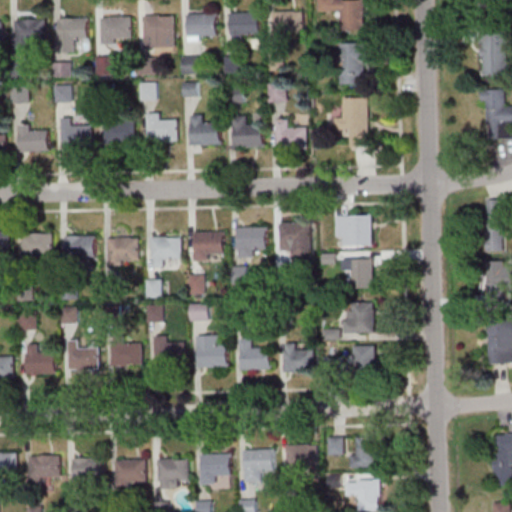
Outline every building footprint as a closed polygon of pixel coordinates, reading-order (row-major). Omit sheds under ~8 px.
[(365,0),(319,0),(320,12),(342,12),(342,31),(365,31),(365,0)] [(305,34),(305,11),(272,12),(273,48),(288,48),(287,34),(305,34)] [(260,13),(231,13),(231,36),(260,36),(260,13)] [(219,14),(189,14),(189,36),(219,36),(219,14)] [(176,16),(146,16),(146,48),(176,48),(176,16)] [(103,17),(103,41),(134,41),(134,17),(103,17)] [(60,54),(77,54),(77,40),(90,40),(90,19),(60,19),(60,54)] [(17,20),(17,55),(29,55),(29,42),(48,42),(48,20),(17,20)] [(507,31),(481,31),(481,75),(507,75),(507,31)] [(341,43),(341,85),(367,85),(367,43),(341,43)] [(271,70),(285,70),(285,54),(271,54),(271,70)] [(115,57),(98,57),(98,75),(115,75),(115,57)] [(184,57),(184,73),(200,73),(200,57),(184,57)] [(158,74),(158,59),(141,59),(141,74),(158,74)] [(159,100),(159,83),(142,83),(142,100),(159,100)] [(186,84),(186,95),(198,96),(198,84),(186,84)] [(271,84),(271,101),(288,101),(288,84),(271,84)] [(74,101),(73,86),(57,87),(58,102),(74,101)] [(13,87),(13,103),(30,103),(30,87),(13,87)] [(228,102),(244,102),(244,88),(228,88),(228,102)] [(511,138),(511,106),(505,107),(505,89),(485,89),(486,139),(511,138)] [(370,146),(369,98),(343,98),(344,118),(335,118),(335,131),(351,131),(351,146),(370,146)] [(180,120),(162,120),(162,113),(149,113),(149,143),(180,143),(180,120)] [(107,144),(137,144),(137,121),(118,121),(118,114),(107,114),(107,144)] [(205,123),(205,115),(192,115),(192,145),(222,145),(222,123),(205,123)] [(265,147),(265,125),(248,125),(248,116),(235,116),(236,147),(265,147)] [(63,148),(93,148),(93,126),(74,126),(74,118),(63,118),(63,148)] [(309,149),(308,128),(290,128),(290,120),(277,120),(278,150),(309,149)] [(21,152),(51,152),(51,130),(32,130),(32,125),(21,125),(21,152)] [(487,252),(504,252),(504,201),(488,200),(487,252)] [(373,216),(338,216),(338,245),(373,245),(373,216)] [(282,223),(282,258),(311,258),(311,223),(282,223)] [(255,257),(255,250),(269,250),(269,227),(238,227),(238,257),(255,257)] [(12,230),(0,230),(0,257),(12,257),(12,230)] [(226,232),(196,232),(196,268),(206,268),(206,254),(226,254),(226,232)] [(55,233),(24,234),(25,261),(55,261),(55,233)] [(97,236),(68,235),(68,257),(97,257),(97,236)] [(141,262),(141,237),(110,238),(111,263),(141,262)] [(184,237),(153,237),(153,265),(184,265),(184,237)] [(375,289),(375,259),(345,259),(345,279),(351,279),(351,289),(375,289)] [(488,306),(505,306),(505,261),(488,261),(488,306)] [(148,280),(148,297),(163,297),(163,280),(148,280)] [(376,333),(376,303),(346,303),(346,333),(376,333)] [(211,304),(192,304),(192,319),(211,319),(211,304)] [(150,305),(150,321),(164,321),(164,305),(150,305)] [(123,322),(123,306),(107,306),(107,322),(123,322)] [(511,319),(489,319),(489,363),(511,362),(511,319)] [(115,366),(145,366),(145,344),(126,344),(126,336),(115,336),(115,366)] [(157,336),(157,367),(187,367),(187,342),(170,342),(170,336),(157,336)] [(200,336),(200,367),(230,367),(230,345),(220,345),(220,336),(200,336)] [(243,339),(243,370),(273,370),(273,348),(254,348),(254,338),(243,339)] [(30,374),(58,374),(58,353),(40,353),(40,344),(30,344),(30,374)] [(71,344),(71,370),(101,370),(101,344),(71,344)] [(286,371),(315,371),(315,350),(298,350),(298,344),(286,344),(286,371)] [(355,346),(355,377),(378,377),(378,346),(355,346)] [(0,379),(16,379),(16,357),(0,357),(0,379)] [(496,484),(511,484),(511,433),(495,434),(496,484)] [(381,467),(381,436),(357,436),(357,467),(381,467)] [(330,437),(330,454),(345,454),(345,437),(330,437)] [(289,471),(320,471),(320,445),(289,445),(289,471)] [(246,450),(247,482),(265,481),(265,471),(277,471),(277,449),(246,450)] [(0,479),(20,480),(20,453),(0,452),(0,479)] [(233,454),(203,454),(203,483),(218,483),(218,476),(233,476),(233,454)] [(32,455),(32,478),(63,478),(63,455),(32,455)] [(105,457),(76,457),(76,482),(105,482),(105,457)] [(162,483),(191,483),(191,458),(162,458),(162,483)] [(118,459),(118,486),(148,486),(148,459),(118,459)] [(349,480),(349,496),(359,496),(359,510),(381,510),(381,480),(349,480)] [(212,511),(213,502),(200,502),(200,507),(209,507),(209,511),(212,511)] [(511,511),(511,503),(511,502),(495,503),(495,511),(511,511)]
